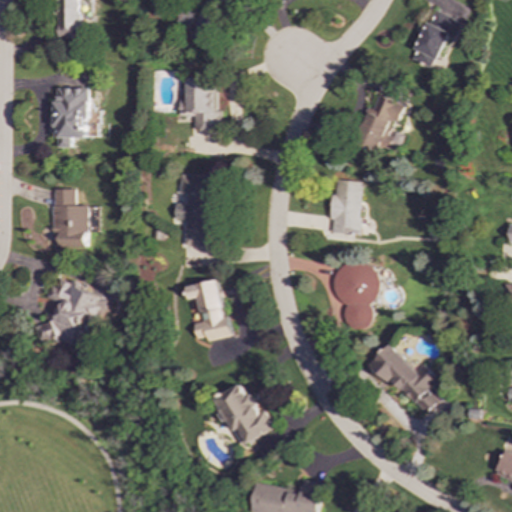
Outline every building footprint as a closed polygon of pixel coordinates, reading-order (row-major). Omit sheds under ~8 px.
[(83,0),(61,0),(61,38),(88,38),(88,23),(83,23),(83,0)] [(207,46),(231,0),(235,0),(237,1),(237,0),(206,0),(198,15),(192,11),(185,23),(195,28),(190,37),(207,46)] [(462,22),(435,9),(412,60),(433,69),(448,36),(455,39),(462,22)] [(187,100),(180,100),(180,116),(192,116),(192,129),(222,129),(222,111),(217,111),(217,77),(187,77),(187,100)] [(91,88),(58,88),(58,147),(74,147),(74,138),(91,138),(91,88)] [(405,105),(377,94),(357,145),(379,154),(382,146),(397,152),(402,139),(386,133),(391,120),(398,123),(405,105)] [(185,245),(214,246),(215,229),(210,229),(211,197),(216,197),(217,176),(182,175),(181,194),(188,194),(188,204),(177,204),(176,220),(186,220),(185,245)] [(363,182),(335,180),(331,240),(343,240),(343,234),(360,235),(363,182)] [(90,206),(78,206),(78,189),(55,189),(56,236),(61,235),(61,248),(90,248),(90,206)] [(374,324),(377,265),(338,264),(336,303),(347,304),(346,322),(374,324)] [(69,352),(84,329),(87,331),(107,302),(74,281),(72,283),(63,277),(50,297),(59,303),(40,332),(69,352)] [(233,337),(229,316),(226,316),(220,280),(188,286),(190,300),(199,298),(204,323),(195,324),(198,340),(207,338),(208,341),(233,337)] [(369,364),(388,386),(394,381),(423,413),(438,400),(429,391),(440,381),(425,364),(417,372),(393,344),(369,364)] [(242,445),(272,431),(248,382),(217,397),(223,411),(219,413),(224,423),(230,420),(242,445)] [(511,483),(511,452),(507,450),(496,476),(511,483)] [(256,484),(252,511),(319,511),(324,484),(304,480),(302,491),(256,484)]
